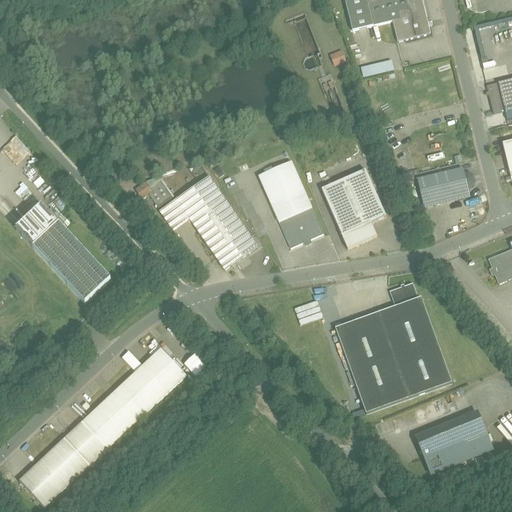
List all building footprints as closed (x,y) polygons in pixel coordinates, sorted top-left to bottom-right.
[(345,0),(353,33),(394,23),(399,44),(432,36),(422,0),(345,0)] [(334,69),(346,64),(342,52),(330,57),(334,69)] [(392,64),(364,70),(365,78),(394,71),(392,64)] [(511,81),(498,84),(498,85),(487,88),(494,116),(505,113),(505,114),(511,112),(511,81)] [(511,142),(503,145),(511,179),(511,178),(511,142)] [(292,165),(259,180),(292,250),(324,236),(292,165)] [(464,171),(419,181),(424,205),(469,194),(468,190),(465,175),(464,171)] [(367,172),(323,191),(343,237),(342,237),(342,238),(343,237),(349,251),(378,238),(372,225),(387,218),(367,172)] [(474,177),(469,174),(465,175),(468,190),(473,189),(475,184),(474,177)] [(209,180),(160,216),(174,235),(190,224),(225,273),(259,249),(209,180)] [(146,184),(137,191),(142,199),(152,192),(146,184)] [(446,208),(454,231),(477,223),(469,200),(446,208)] [(112,281),(43,207),(17,231),(86,305),(112,281)] [(511,251),(489,261),(499,286),(511,280),(511,251)] [(414,285),(391,293),(396,309),(419,300),(414,285)] [(396,309),(336,330),(367,415),(453,385),(422,299),(419,300),(396,309)] [(163,350),(83,424),(108,451),(188,377),(163,350)] [(480,418),(432,438),(445,470),(493,451),(480,418)] [(108,451),(83,424),(20,483),(44,510),(108,451)] [(432,438),(418,444),(431,476),(445,470),(432,438)]
